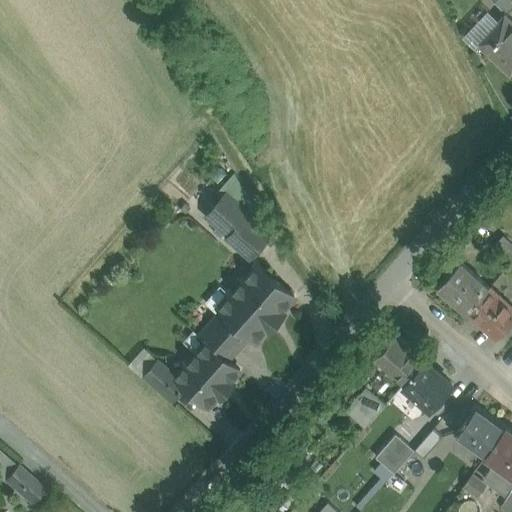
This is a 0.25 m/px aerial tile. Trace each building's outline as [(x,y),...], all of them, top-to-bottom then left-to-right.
[(511,7),(511,0),(493,0),(502,8),(504,6),(509,11),(511,7)] [(511,69),(511,19),(505,14),(479,41),(490,51),(511,71),(511,69)] [(219,183),(240,201),(248,190),(227,172),(219,183)] [(227,192),(207,215),(229,234),(247,212),(244,207),(227,192)] [(229,234),(227,236),(250,256),(270,233),(269,233),(257,213),(250,217),(247,212),(229,234)] [(511,258),(511,240),(505,234),(492,247),(508,262),(511,258)] [(462,260),(439,285),(468,311),(490,286),(462,260)] [(258,263),(245,277),(240,277),(228,291),(228,296),(219,306),(223,309),(250,333),(256,338),(266,327),(269,330),(285,312),(282,309),(294,295),(258,263)] [(511,317),(511,306),(490,286),(468,311),(496,336),(511,317)] [(250,333),(223,309),(200,335),(206,340),(207,340),(228,358),(250,333)] [(397,333),(376,358),(404,383),(425,358),(397,333)] [(193,349),(185,359),(185,364),(176,374),(176,375),(185,384),(209,404),(219,393),(222,395),(233,382),(230,380),(240,368),(228,358),(207,340),(206,340),(199,349),(193,349)] [(454,383),(426,358),(425,358),(404,383),(432,408),(454,383)] [(176,374),(159,359),(146,374),(173,397),(185,384),(176,375),(176,374)] [(386,403),(367,385),(354,399),(374,417),(386,403)] [(374,417),(354,399),(347,407),(367,424),(374,417)] [(506,426),(475,404),(455,431),(486,453),(506,426)] [(511,430),(506,426),(486,453),(496,461),(484,477),(505,492),(511,482),(511,430)] [(434,427),(415,448),(424,456),(443,435),(434,427)] [(396,432),(376,455),(395,471),(415,448),(396,432)] [(0,478),(31,497),(43,477),(0,452),(0,478)] [(487,484),(472,473),(464,485),(478,495),(487,484)] [(511,511),(511,488),(502,506),(511,511)] [(337,511),(326,500),(312,511),(337,511)]
